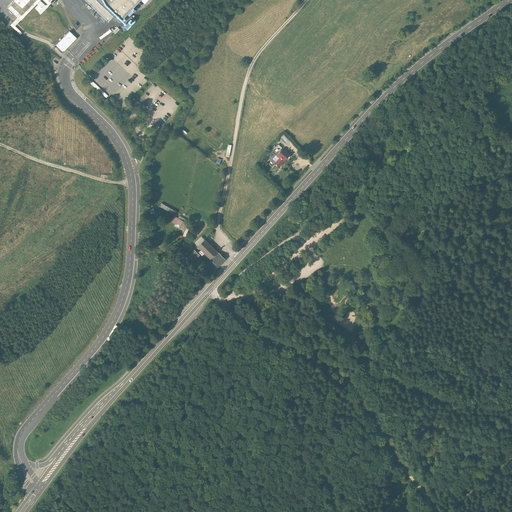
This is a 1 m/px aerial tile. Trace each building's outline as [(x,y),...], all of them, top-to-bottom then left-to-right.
[(50,0),(13,0),(7,7),(17,17),(12,23),(15,26),(39,0),(42,0),(47,4),(50,0)] [(98,0),(85,0),(108,21),(114,15),(98,0)] [(98,0),(114,15),(117,17),(121,21),(140,1),(145,5),(149,0),(98,0)] [(69,31),(55,46),(63,53),(65,51),(77,38),(69,31)] [(290,155),(283,149),(276,156),(272,152),(269,156),(272,159),(271,160),(279,167),(290,155)] [(185,223),(174,217),(171,222),(182,228),(185,223)] [(205,240),(198,247),(212,260),(219,253),(205,240)] [(197,259),(202,255),(198,251),(193,255),(197,259)] [(211,261),(218,268),(226,259),(219,253),(212,260),(211,261)]
